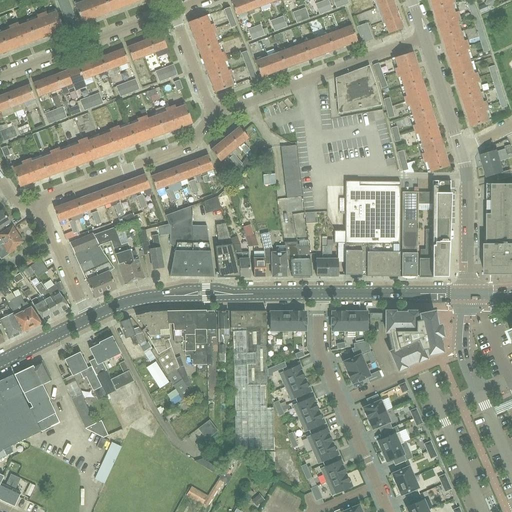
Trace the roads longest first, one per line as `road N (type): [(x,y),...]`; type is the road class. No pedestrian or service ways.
road 1 (tertiary): [(89,316),(159,294),(316,293)]
road 2 (residential): [(211,114),(424,38)]
road 3 (residential): [(211,114),(180,149),(32,209)]
road 4 (residential): [(171,14),(0,80)]
road 5 (tertiary): [(316,293),(467,294)]
road 6 (residential): [(467,294),(461,149)]
road 7 (residential): [(89,316),(46,222),(32,209)]
road 8 (residential): [(340,400),(387,511)]
